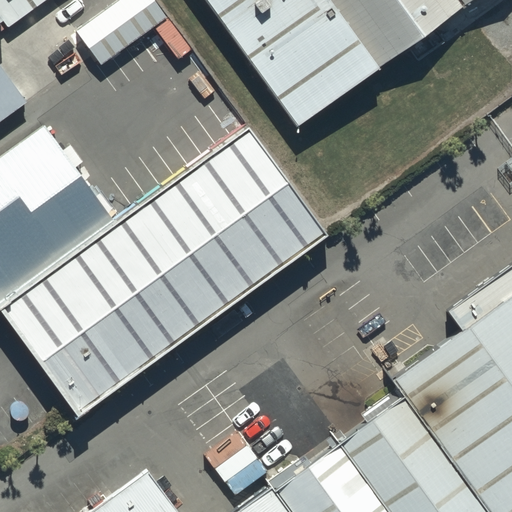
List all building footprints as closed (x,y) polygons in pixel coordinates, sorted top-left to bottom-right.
[(155,0),(112,0),(74,27),(100,62),(130,40),(140,54),(169,33),(159,19),(166,14),(155,0)] [(209,0),(284,104),(368,43),(337,0),(209,0)] [(428,0),(337,0),(368,43),(428,0)] [(0,63),(0,88),(12,80),(0,63)] [(317,205),(241,100),(114,212),(0,294),(0,312),(63,389),(317,205)] [(0,294),(114,212),(49,123),(0,158),(0,294)] [(511,242),(375,340),(399,372),(499,511),(509,511),(511,510),(511,242)] [(499,511),(399,372),(204,511),(191,511),(144,447),(52,511),(499,511)]
